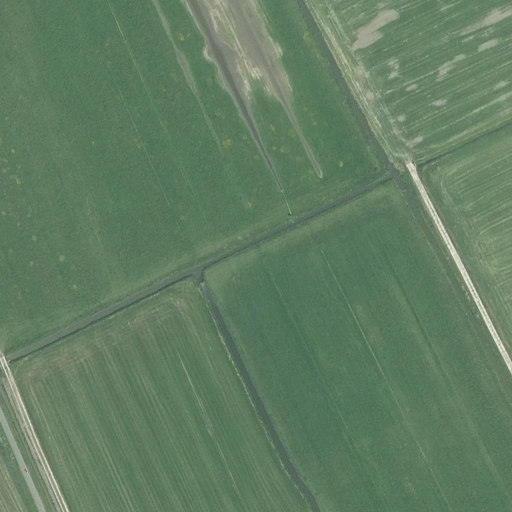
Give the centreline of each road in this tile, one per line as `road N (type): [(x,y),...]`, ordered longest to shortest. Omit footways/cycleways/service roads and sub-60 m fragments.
road 1 (track): [(411,169),(511,371)]
road 2 (track): [(5,363),(67,511)]
